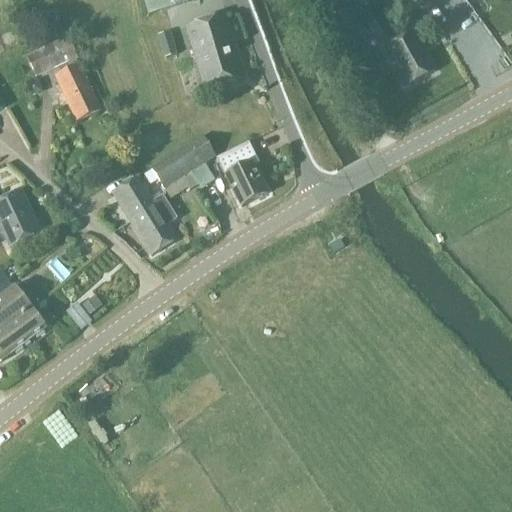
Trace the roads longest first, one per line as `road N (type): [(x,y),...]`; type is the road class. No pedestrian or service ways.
road 1 (unclassified): [(160,306),(129,261),(0,151)]
road 2 (tertiary): [(320,197),(511,96)]
road 3 (unclassified): [(320,197),(236,0)]
road 4 (tertiary): [(0,421),(160,306)]
road 5 (tertiary): [(160,306),(240,239),(320,197)]
